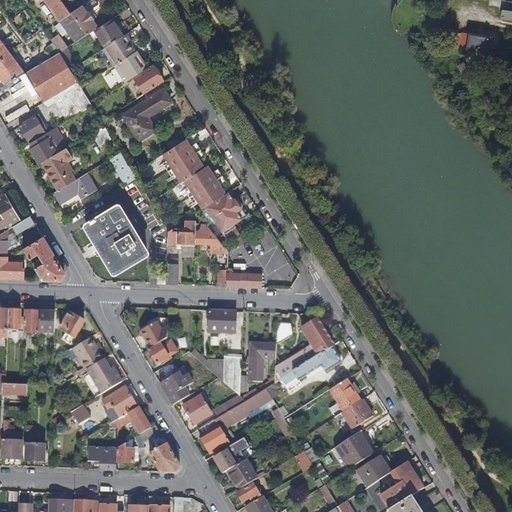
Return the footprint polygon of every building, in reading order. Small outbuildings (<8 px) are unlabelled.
[(44,0),(76,42),(87,36),(71,13),(60,0),(44,0)] [(97,0),(90,0),(85,2),(88,9),(99,5),(97,0)] [(71,13),(87,36),(95,30),(98,28),(93,21),(95,19),(90,13),(88,14),(82,6),(71,13)] [(511,21),(511,14),(502,13),(501,19),(511,21)] [(112,19),(98,28),(95,30),(106,47),(123,36),(112,19)] [(59,35),(51,41),(53,44),(60,53),(67,49),(68,48),(59,35)] [(123,36),(106,47),(103,49),(114,66),(115,65),(135,52),(124,35),(123,36)] [(486,54),(488,39),(469,36),(467,51),(486,54)] [(0,77),(6,86),(25,75),(0,40),(0,77)] [(47,49),(52,58),(60,53),(53,44),(47,49)] [(60,53),(71,70),(78,66),(67,49),(60,53)] [(127,82),(134,77),(147,69),(136,52),(135,52),(115,65),(126,82),(127,82)] [(25,74),(44,104),(45,103),(52,98),(78,82),(71,70),(60,53),(52,58),(25,74)] [(153,65),(147,69),(134,77),(145,94),(164,81),(153,65)] [(461,74),(465,70),(461,65),(457,68),(461,74)] [(138,98),(145,94),(134,77),(127,82),(138,98)] [(52,98),(45,103),(48,107),(55,103),(67,121),(93,106),(92,105),(81,87),(78,82),(52,98)] [(171,101),(164,90),(124,116),(139,140),(156,130),(147,117),(171,101)] [(9,121),(29,110),(26,105),(6,116),(9,121)] [(38,115),(35,117),(46,133),(48,131),(38,115)] [(46,133),(35,117),(20,126),(30,143),(46,133)] [(99,147),(113,139),(105,125),(91,134),(99,147)] [(68,147),(57,128),(45,135),(30,144),(33,148),(31,149),(40,165),(42,163),(66,148),(68,147)] [(177,174),(182,182),(185,180),(204,168),(200,161),(191,147),(186,139),(164,154),(169,162),(177,174)] [(197,143),(191,147),(200,161),(206,157),(197,143)] [(42,163),(59,191),(76,181),(71,172),(73,171),(67,162),(73,159),(66,148),(42,163)] [(134,173),(122,153),(111,160),(126,185),(137,178),(134,174),(134,173)] [(177,174),(169,162),(164,165),(172,177),(177,174)] [(204,168),(185,180),(190,189),(198,200),(203,209),(207,207),(210,204),(226,194),(221,187),(212,173),(208,166),(204,168)] [(218,169),(212,173),(221,187),(227,183),(218,169)] [(76,181),(59,191),(54,194),(61,205),(79,194),(82,199),(97,190),(87,174),(76,181)] [(198,200),(190,189),(186,192),(193,203),(198,200)] [(210,204),(207,207),(225,235),(237,227),(235,224),(242,220),(237,213),(242,210),(242,206),(238,200),(235,199),(233,200),(228,193),(226,194),(210,204)] [(0,235),(22,222),(5,195),(0,198),(0,213),(0,214),(0,235)] [(147,254),(119,207),(96,221),(95,219),(91,222),(92,224),(87,226),(116,273),(147,254)] [(246,217),(242,210),(237,213),(242,220),(246,217)] [(24,250),(43,238),(30,217),(22,222),(0,235),(0,257),(7,257),(7,242),(15,237),(23,250),(24,250)] [(196,243),(197,225),(197,222),(188,221),(185,224),(185,228),(183,228),(183,231),(179,231),(179,228),(173,228),(169,231),(169,245),(179,246),(179,243),(196,243)] [(205,225),(197,225),(196,243),(211,244),(211,252),(228,253),(228,252),(222,244),(212,231),(209,227),(208,226),(205,227),(205,225)] [(267,234),(261,237),(270,253),(276,249),(267,234)] [(61,281),(65,274),(43,238),(24,250),(31,261),(38,256),(41,260),(44,265),(36,269),(43,280),(61,281)] [(7,259),(0,258),(0,278),(23,280),(24,264),(8,263),(8,259),(7,259)] [(168,259),(167,285),(178,285),(179,259),(168,259)] [(36,269),(44,265),(41,260),(33,265),(36,269)] [(228,273),(228,271),(219,270),(219,287),(227,287),(228,273)] [(262,288),(263,275),(228,273),(227,287),(262,288)] [(39,313),(38,334),(54,334),(55,314),(44,313),(44,305),(40,305),(39,313)] [(19,319),(20,309),(8,309),(8,312),(7,331),(23,331),(24,319),(19,319)] [(209,332),(236,332),(236,313),(209,312),(209,332)] [(23,331),(23,333),(38,334),(39,313),(24,313),(24,319),(23,331)] [(66,335),(63,341),(71,346),(84,324),(69,315),(60,331),(66,335)] [(275,367),(275,375),(274,384),(293,372),(332,349),(333,348),(317,322),(302,330),(311,346),(275,367)] [(155,323),(139,333),(150,350),(160,345),(167,340),(167,329),(161,332),(155,323)] [(293,337),(291,326),(277,325),(276,346),(293,337)] [(99,353),(95,347),(90,340),(69,352),(67,353),(72,360),(76,357),(86,372),(86,371),(104,361),(99,353)] [(150,350),(148,352),(157,366),(168,359),(167,357),(176,351),(170,342),(162,348),(160,345),(150,350)] [(276,360),(276,346),(251,345),(250,364),(246,364),(246,367),(250,367),(249,383),(262,383),(263,359),(276,360)] [(325,372),(341,363),(332,349),(293,372),(298,381),(322,366),(325,372)] [(223,382),(240,397),(241,359),(224,358),(223,382)] [(101,396),(122,383),(113,369),(110,371),(104,361),(86,371),(101,396)] [(208,371),(222,371),(222,361),(208,361),(208,371)] [(274,384),(275,375),(269,379),(269,381),(259,387),(262,392),(265,390),(270,387),(274,384)] [(183,400),(178,393),(184,389),(179,381),(176,376),(160,385),(172,406),(183,400)] [(188,387),(183,378),(179,381),(184,389),(188,387)] [(344,413),(361,403),(347,381),(330,391),(344,413)] [(5,386),(2,386),(2,395),(27,397),(27,387),(21,386),(5,386)] [(265,390),(270,399),(275,396),(270,387),(265,390)] [(108,411),(105,413),(112,424),(118,420),(128,415),(137,409),(125,389),(102,403),(108,411)] [(242,399),(246,402),(259,394),(256,389),(241,398),(242,399)] [(233,420),(235,423),(271,400),(270,399),(265,390),(262,392),(259,394),(246,402),(222,416),(197,432),(211,455),(228,444),(219,428),(233,420)] [(200,397),(183,407),(195,427),(212,416),(205,405),(206,404),(205,403),(205,404),(200,397)] [(246,402),(242,399),(239,400),(233,405),(231,402),(218,410),(222,416),(246,402)] [(344,413),(342,414),(353,431),(373,418),(362,402),(361,403),(344,413)] [(81,408),(80,425),(90,420),(82,407),(81,408)] [(78,426),(80,425),(81,408),(70,414),(78,426)] [(151,430),(138,408),(137,409),(128,415),(128,416),(132,422),(141,436),(151,430)] [(118,422),(118,430),(132,422),(128,416),(118,422)] [(281,416),(277,419),(282,427),(287,425),(284,420),(281,416)] [(155,437),(158,442),(163,439),(156,428),(151,430),(141,436),(143,440),(145,444),(155,437)] [(349,470),(373,455),(358,434),(335,449),(349,470)] [(144,449),(143,440),(141,436),(134,440),(138,446),(138,450),(144,449)] [(163,439),(158,442),(153,445),(157,452),(148,457),(149,460),(151,458),(160,474),(175,474),(180,468),(163,439)] [(22,443),(2,442),(2,460),(21,460),(22,443)] [(134,463),(134,450),(126,450),(126,445),(117,451),(117,452),(117,464),(134,465),(134,463)] [(45,447),(26,446),(26,462),(44,463),(45,447)] [(117,464),(117,452),(108,452),(108,451),(89,450),(88,463),(101,464),(100,471),(116,472),(117,464)] [(228,452),(214,461),(223,475),(228,472),(237,467),(228,452)] [(302,464),(300,465),(304,473),(313,467),(311,464),(304,452),(297,456),(302,464)] [(368,489),(392,474),(381,458),(358,473),(368,489)] [(237,467),(228,472),(239,492),(257,481),(246,461),(237,467)] [(392,490),(381,497),(390,510),(412,496),(424,489),(408,464),(392,474),(394,479),(388,483),(392,490)] [(320,478),(325,486),(329,483),(324,475),(320,478)] [(324,486),(320,479),(314,483),(318,489),(319,488),(324,486)] [(255,484),(240,493),(238,495),(243,504),(250,499),(252,501),(260,496),(260,495),(261,494),(255,484)] [(320,489),(325,497),(330,494),(325,486),(320,489)] [(338,507),(330,494),(325,497),(333,510),(338,507)] [(388,511),(421,511),(412,496),(390,510),(388,511)] [(131,497),(125,497),(124,511),(149,511),(149,508),(131,507),(131,497)] [(150,498),(149,508),(151,508),(150,511),(170,511),(171,509),(156,508),(157,498),(150,498)] [(247,511),(270,511),(262,498),(245,508),(247,511)] [(175,499),(174,511),(184,511),(185,499),(175,499)] [(73,511),(74,502),(51,502),(51,511),(50,511),(73,511)] [(98,511),(99,503),(76,502),(75,511),(98,511)] [(338,507),(341,511),(352,511),(346,502),(338,507)]
